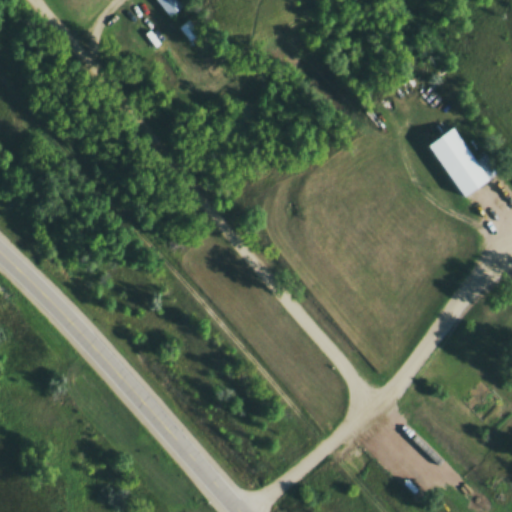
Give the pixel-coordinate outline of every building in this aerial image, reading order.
[(169,0),(190,0),(177,10),(169,0)] [(187,19),(202,7),(216,24),(201,36),(187,19)] [(189,43),(199,35),(187,21),(178,28),(189,43)] [(154,53),(162,46),(146,28),(139,35),(154,53)] [(431,139),(461,120),(497,173),(467,193),(431,139)]
